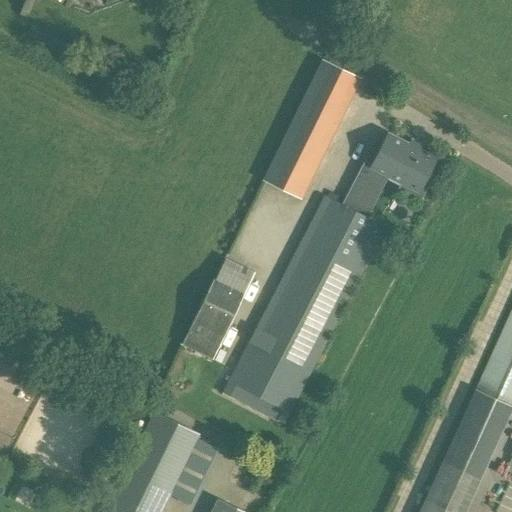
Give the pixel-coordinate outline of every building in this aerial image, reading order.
[(261,179),(270,184),(301,199),(360,78),(321,59),(261,179)] [(386,133),(369,166),(387,176),(388,174),(402,182),(398,189),(419,200),(429,181),(424,178),(435,158),(407,144),(386,133)] [(386,227),(366,216),(387,176),(369,166),(363,164),(345,199),(327,189),(324,195),(323,194),(226,381),(227,381),(221,393),(283,424),(386,227)] [(213,278),(192,321),(181,344),(211,359),(243,293),(254,272),(244,266),(233,288),(213,278)] [(511,406),(511,309),(475,390),(511,406)] [(462,511),(511,406),(475,390),(419,511),(462,511)] [(154,412),(105,511),(159,511),(199,434),(154,412)]
